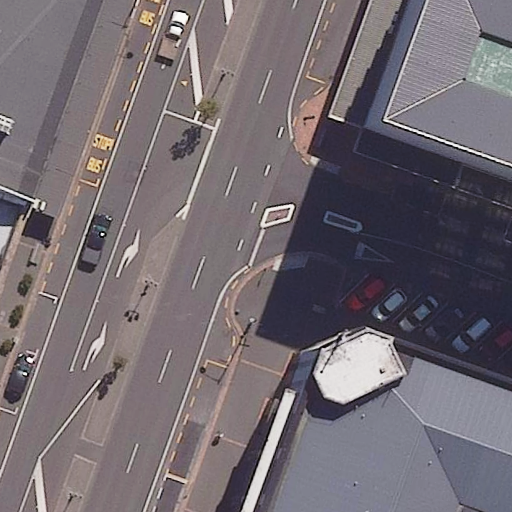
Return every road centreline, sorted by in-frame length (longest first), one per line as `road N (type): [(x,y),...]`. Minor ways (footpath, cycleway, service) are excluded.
road 1 (secondary): [(6,511),(145,155)]
road 2 (secondary): [(236,183),(115,511)]
road 3 (residential): [(236,183),(511,288)]
road 4 (secondary): [(298,0),(236,183)]
road 5 (secondary): [(145,155),(200,0)]
